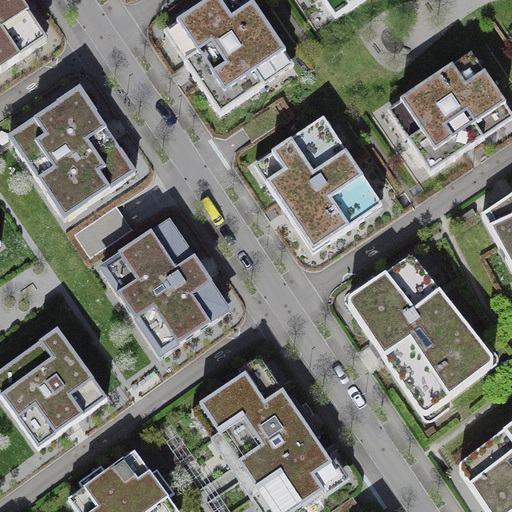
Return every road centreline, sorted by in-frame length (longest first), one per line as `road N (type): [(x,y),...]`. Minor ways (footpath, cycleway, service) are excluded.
road 1 (residential): [(288,314),(8,511)]
road 2 (residential): [(106,40),(288,314)]
road 3 (residential): [(511,164),(288,314)]
road 4 (residential): [(288,314),(422,511)]
road 5 (residential): [(106,40),(0,112)]
